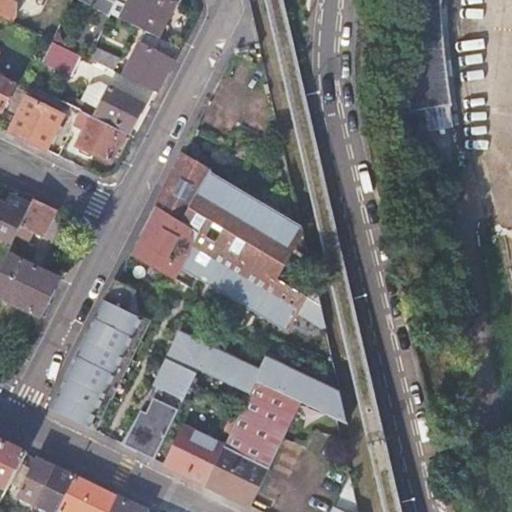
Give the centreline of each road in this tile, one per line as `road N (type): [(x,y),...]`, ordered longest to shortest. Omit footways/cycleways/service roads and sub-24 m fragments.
road 1 (residential): [(426,511),(329,108),(332,0)]
road 2 (residential): [(116,216),(212,32),(220,0)]
road 3 (residential): [(19,419),(116,216)]
road 4 (residential): [(205,511),(19,419)]
road 5 (residential): [(116,216),(0,158)]
